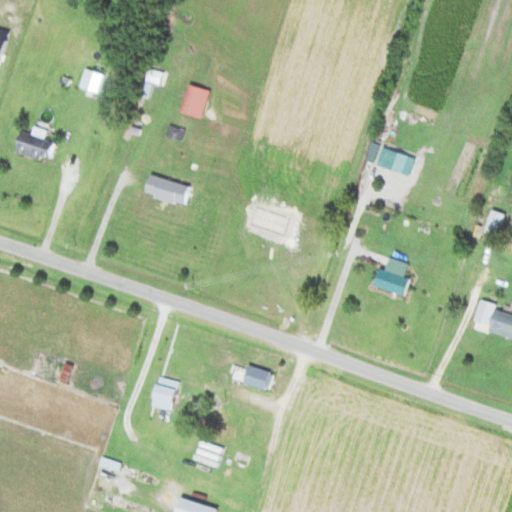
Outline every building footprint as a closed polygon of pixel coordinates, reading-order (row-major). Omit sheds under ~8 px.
[(150,80),(165,84),(167,73),(153,70),(150,80)] [(206,118),(215,90),(193,84),(185,112),(206,118)] [(186,129),(173,126),(170,134),(183,138),(186,129)] [(61,141),(27,130),(20,152),(54,162),(61,141)] [(195,186),(156,173),(149,194),(189,206),(195,186)] [(415,279),(385,268),(378,284),(409,295),(415,279)] [(511,308),(511,299),(486,291),(483,299),(511,308)] [(277,372),(253,366),(249,383),(273,389),(277,372)] [(176,411),(184,382),(165,376),(157,405),(176,411)]
